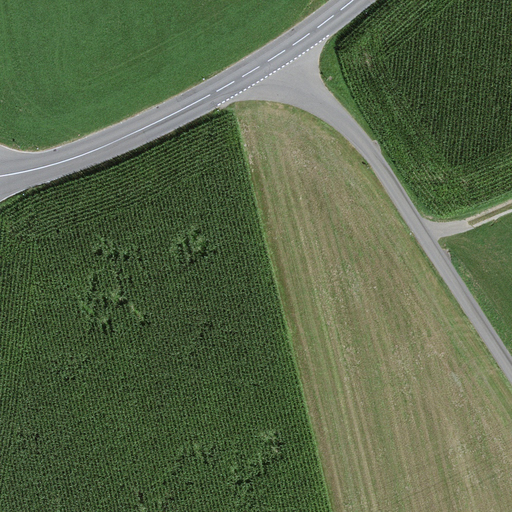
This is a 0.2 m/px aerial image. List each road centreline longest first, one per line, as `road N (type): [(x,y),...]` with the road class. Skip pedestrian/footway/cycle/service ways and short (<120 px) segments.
road 1 (unclassified): [(511,371),(344,121),(271,57)]
road 2 (tertiary): [(271,57),(89,150),(0,171)]
